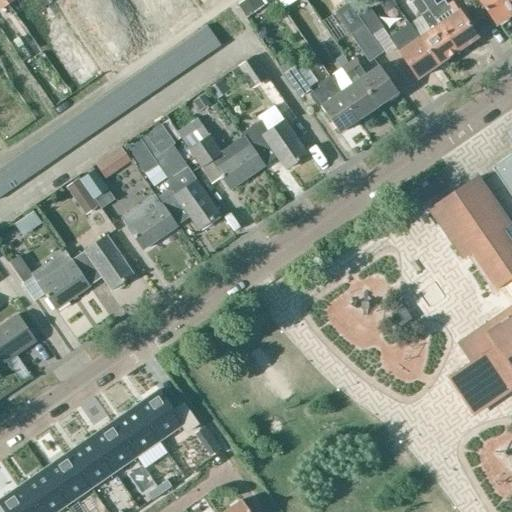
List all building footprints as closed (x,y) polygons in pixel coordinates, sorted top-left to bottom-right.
[(0,0),(0,9),(1,11),(9,6),(4,0),(0,0)] [(263,6),(258,0),(243,0),(237,4),(245,17),(263,6)] [(367,0),(373,12),(384,6),(381,0),(367,0)] [(420,37),(437,64),(457,50),(429,9),(428,10),(421,0),(414,0),(411,2),(430,30),(420,37)] [(429,9),(457,50),(477,37),(470,27),(475,23),(458,0),(453,0),(447,5),(443,0),(441,0),(436,4),(432,0),(421,0),(428,10),(429,9)] [(479,0),(496,24),(511,12),(511,4),(509,0),(479,0)] [(335,13),(368,60),(382,51),(348,3),(335,13)] [(359,15),(372,35),(382,28),(369,8),(359,15)] [(437,64),(420,37),(418,38),(408,24),(388,38),(416,78),(437,64)] [(205,26),(195,32),(209,52),(219,46),(205,26)] [(195,32),(186,39),(199,59),(209,52),(195,32)] [(186,39),(176,46),(189,66),(199,59),(186,39)] [(176,46),(166,53),(180,73),(189,66),(176,46)] [(166,53),(156,60),(170,80),(180,73),(166,53)] [(344,55),(337,60),(343,68),(350,64),(344,55)] [(267,78),(252,56),(237,67),(252,89),(267,78)] [(9,59),(0,64),(0,74),(2,78),(15,70),(9,59)] [(156,60),(146,67),(160,87),(170,80),(156,60)] [(350,64),(378,106),(398,92),(380,66),(368,75),(364,70),(363,71),(355,60),(350,64)] [(351,86),(341,93),(359,119),(378,106),(350,64),(343,68),(350,79),(348,81),(351,86)] [(146,67),(136,73),(150,93),(160,87),(146,67)] [(283,74),(299,97),(309,90),(294,67),(283,74)] [(136,73),(126,80),(140,100),(150,93),(136,73)] [(359,119),(341,93),(330,77),(319,85),(321,88),(311,95),(321,108),(322,107),(339,133),(359,119)] [(220,79),(210,86),(217,97),(228,90),(220,79)] [(126,80),(116,87),(130,107),(140,100),(126,80)] [(116,87),(107,94),(120,114),(130,107),(116,87)] [(192,100),(199,109),(209,102),(202,93),(192,100)] [(107,94),(97,101),(110,121),(120,114),(107,94)] [(97,101),(87,107),(101,127),(110,121),(97,101)] [(87,107),(77,114),(91,134),(101,127),(87,107)] [(77,114),(67,121),(81,141),(91,134),(77,114)] [(168,120),(128,147),(145,173),(157,165),(169,182),(188,169),(171,144),(180,138),(168,120)] [(240,133),(243,136),(263,165),(276,156),(285,169),(306,154),(282,121),(267,132),(259,120),(240,133)] [(67,121),(57,128),(71,148),(81,141),(67,121)] [(201,125),(182,139),(201,167),(209,162),(229,190),(263,166),(263,165),(243,136),(220,152),(201,125)] [(511,127),(503,133),(511,144),(511,150),(491,165),(511,195),(511,127)] [(57,128),(47,135),(61,155),(71,148),(57,128)] [(47,135),(37,141),(51,161),(61,155),(47,135)] [(37,141),(27,148),(41,168),(51,161),(37,141)] [(120,146),(106,155),(116,170),(130,160),(120,146)] [(27,148),(18,155),(31,175),(41,168),(27,148)] [(18,155),(8,162),(21,182),(31,175),(18,155)] [(8,162),(0,167),(0,171),(12,189),(21,182),(8,162)] [(511,195),(491,165),(429,207),(463,257),(469,253),(477,264),(475,266),(492,291),(502,284),(511,299),(511,306),(460,342),(473,359),(447,377),(472,413),(511,385),(511,195)] [(158,199),(162,206),(177,227),(190,217),(199,230),(221,216),(188,169),(169,182),(167,184),(171,190),(158,199)] [(108,189),(94,170),(79,180),(93,200),(108,189)] [(0,171),(0,192),(2,195),(12,189),(0,171)] [(77,179),(67,186),(74,196),(84,189),(77,179)] [(155,195),(122,218),(129,229),(128,229),(143,251),(178,228),(177,227),(162,206),(158,199),(155,195)] [(24,218),(22,219),(30,231),(41,223),(33,211),(24,218)] [(0,220),(0,224),(7,237),(24,228),(15,212),(0,220)] [(0,234),(0,249),(10,245),(3,233),(0,234)] [(72,261),(89,286),(102,276),(112,290),(133,276),(106,237),(72,261)] [(89,286),(72,261),(72,260),(71,261),(64,250),(31,273),(56,310),(90,287),(89,286)] [(18,258),(9,264),(22,284),(32,277),(27,270),(18,258)] [(402,305),(389,314),(399,328),(411,319),(402,305)] [(0,366),(34,343),(16,317),(0,327),(0,366)] [(157,390),(133,407),(158,442),(180,426),(185,432),(196,424),(182,404),(171,411),(157,390)] [(133,407),(111,422),(135,457),(158,442),(133,407)] [(111,422),(87,439),(112,474),(135,457),(111,422)] [(87,439),(65,454),(89,489),(112,474),(87,439)] [(65,454),(42,470),(67,505),(89,489),(65,454)] [(42,470),(20,486),(38,511),(56,511),(67,505),(42,470)] [(165,480),(156,487),(160,494),(170,487),(165,480)] [(38,511),(20,486),(0,499),(0,507),(3,511),(38,511)] [(156,487),(146,494),(151,500),(160,494),(156,487)] [(225,511),(248,511),(241,501),(225,511)]
